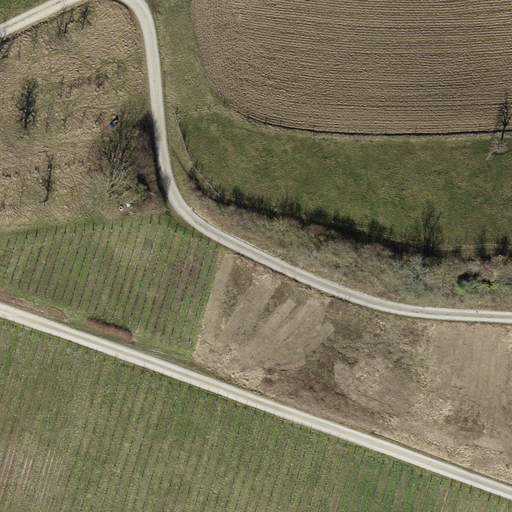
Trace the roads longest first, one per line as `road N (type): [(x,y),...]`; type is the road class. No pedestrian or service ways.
road 1 (track): [(511,317),(381,304),(191,217),(165,173),(149,25),(134,0)]
road 2 (track): [(0,309),(511,492)]
